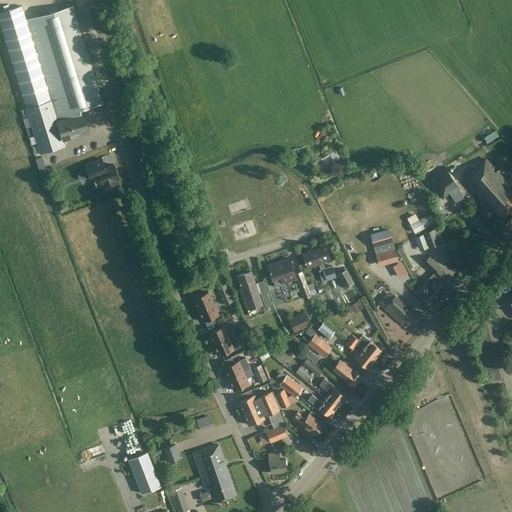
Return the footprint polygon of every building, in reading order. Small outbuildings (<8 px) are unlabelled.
[(57,121),(26,21),(22,6),(0,12),(0,22),(40,153),(65,146),(62,137),(57,121)] [(73,6),(26,21),(57,121),(81,114),(79,110),(102,102),(73,6)] [(86,129),(81,114),(57,121),(62,137),(86,129)] [(327,154),(329,166),(338,165),(336,153),(327,154)] [(102,158),(84,165),(89,178),(98,174),(102,186),(104,191),(120,186),(117,180),(119,179),(114,165),(105,168),(102,158)] [(494,210),(501,217),(511,206),(511,193),(507,188),(510,186),(485,159),(463,179),(492,212),(494,210)] [(444,200),(459,189),(444,166),(428,177),(443,201),(444,200)] [(99,179),(90,181),(92,190),(101,189),(99,179)] [(230,213),(246,208),(244,201),(234,204),(228,207),(230,213)] [(431,247),(440,244),(443,242),(438,227),(434,228),(425,231),(423,232),(423,234),(415,237),(419,251),(431,247)] [(324,268),(322,262),(330,259),(325,246),(302,254),(305,263),(299,265),(301,271),(307,267),(318,263),(320,270),(318,270),(322,282),(336,277),(332,266),(324,268)] [(378,264),(397,258),(394,248),(375,253),(378,264)] [(447,287),(440,280),(445,275),(439,269),(441,267),(429,256),(422,263),(433,274),(425,283),(417,292),(421,296),(430,305),(447,287)] [(289,259),(268,266),(272,278),(275,287),(283,284),(283,283),(296,279),(301,290),(301,292),(304,300),(306,299),(311,297),(311,296),(309,291),(306,284),(307,284),(302,272),(296,274),(295,274),(294,271),(289,259)] [(397,280),(407,275),(401,263),(391,268),(397,280)] [(353,282),(346,269),(338,274),(345,287),(353,282)] [(239,288),(244,302),(247,311),(262,306),(259,297),(251,272),(237,276),(241,287),(239,288)] [(312,282),(307,284),(306,284),(309,291),(311,296),(317,294),(312,282)] [(218,288),(223,299),(230,296),(225,284),(218,288)] [(375,302),(386,290),(380,285),(369,296),(375,302)] [(194,298),(199,310),(213,304),(208,292),(194,298)] [(265,306),(271,304),(267,292),(261,294),(265,306)] [(233,302),(230,296),(223,299),(225,305),(233,302)] [(419,317),(395,296),(383,309),(405,328),(409,324),(411,326),(419,317)] [(199,310),(204,322),(218,316),(213,304),(199,310)] [(355,305),(346,309),(349,316),(358,312),(355,305)] [(477,350),(483,373),(486,382),(503,378),(499,361),(486,310),(469,314),(477,350)] [(294,333),(309,326),(303,312),(288,320),(294,333)] [(323,322),(317,330),(328,339),(334,331),(323,322)] [(233,336),(227,324),(209,333),(214,344),(233,336)] [(253,333),(261,347),(267,344),(268,344),(261,329),(253,333)] [(238,334),(240,340),(248,336),(245,331),(238,334)] [(315,334),(308,343),(324,356),(331,347),(315,334)] [(352,334),(348,339),(356,345),(362,349),(375,360),(382,351),(367,339),(368,338),(362,334),(358,339),(352,334)] [(219,356),(233,350),(238,347),(233,336),(214,344),(219,356)] [(352,349),(356,345),(348,339),(345,343),(352,349)] [(252,340),(246,343),(249,350),(255,347),(252,340)] [(255,347),(249,350),(252,357),(258,355),(255,347)] [(368,369),(375,360),(362,349),(359,352),(358,351),(353,357),(368,369)] [(287,353),(287,370),(296,370),(296,353),(287,353)] [(245,358),(238,361),(224,367),(229,379),(243,373),(243,372),(251,369),(245,358)] [(318,376),(323,371),(307,358),(302,363),(318,376)] [(332,370),(352,386),(352,387),(361,376),(352,369),(351,370),(340,361),(332,370)] [(253,368),(259,383),(267,380),(260,364),(253,368)] [(308,373),(300,366),(295,372),(304,379),(308,373)] [(248,384),(243,373),(229,379),(234,391),(248,384)] [(303,387),(287,375),(279,384),(295,397),(303,387)] [(319,385),(329,393),(325,397),(337,407),(346,397),(334,388),(334,385),(324,378),(319,385)] [(284,389),(275,392),(281,408),(290,404),(284,389)] [(239,401),(244,413),(277,399),(275,393),(274,391),(272,392),(271,391),(255,399),(253,395),(239,401)] [(329,417),(337,407),(325,397),(322,402),(312,394),(308,400),(329,417)] [(277,399),(244,413),(249,425),(264,419),(262,415),(266,413),(267,415),(269,414),(277,411),(282,409),(277,399)] [(405,416),(416,410),(414,405),(402,411),(405,416)] [(323,425),(309,414),(305,418),(297,412),(292,418),(307,429),(315,435),(323,425)] [(199,433),(212,428),(208,418),(195,423),(199,433)] [(266,431),(271,443),(288,436),(283,424),(266,431)] [(135,443),(132,430),(115,433),(117,446),(135,443)] [(175,445),(164,448),(169,462),(179,458),(175,445)] [(194,453),(203,478),(226,469),(218,445),(194,453)] [(79,453),(82,461),(95,456),(93,448),(79,453)] [(270,473),(287,471),(285,459),(280,460),(279,451),(268,453),(270,473)] [(129,460),(142,493),(160,486),(147,453),(129,460)] [(216,500),(235,494),(226,469),(203,478),(207,489),(212,487),(216,500)] [(184,501),(180,488),(170,491),(175,504),(184,501)] [(202,501),(213,497),(210,490),(199,493),(202,501)]
